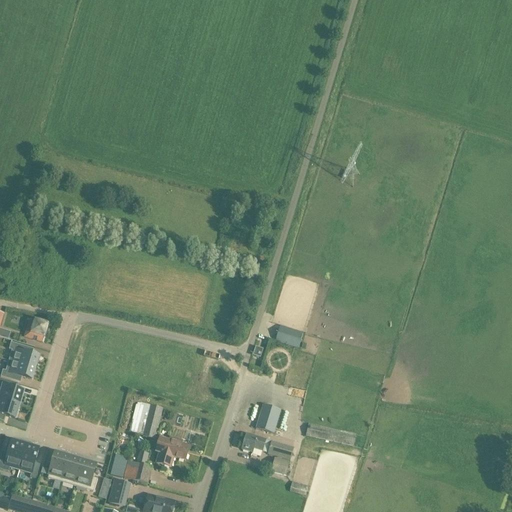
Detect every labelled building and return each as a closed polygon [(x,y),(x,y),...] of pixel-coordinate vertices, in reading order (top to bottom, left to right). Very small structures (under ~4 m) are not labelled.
[(0,337),(8,340),(11,333),(0,329),(0,328),(4,315),(0,313),(0,337)] [(47,326),(48,326),(48,325),(47,325),(35,322),(30,321),(25,338),(42,343),(44,338),(47,326)] [(299,348),(303,334),(280,327),(276,342),(299,348)] [(9,361),(35,369),(36,363),(38,364),(40,359),(38,358),(38,357),(32,355),(34,350),(11,343),(9,350),(12,351),(9,361)] [(97,343),(91,361),(98,363),(99,363),(104,346),(97,343)] [(104,346),(99,363),(106,365),(111,348),(104,346)] [(111,348),(106,366),(113,368),(118,350),(111,348)] [(262,350),(256,348),(253,356),(260,358),(262,350)] [(118,350),(113,368),(122,370),(126,352),(118,350)] [(151,352),(149,362),(170,368),(172,359),(172,358),(151,352)] [(32,379),(35,369),(9,361),(6,372),(3,371),(1,378),(20,383),(22,377),(32,379)] [(149,362),(146,372),(168,378),(170,368),(149,362)] [(146,373),(144,382),(165,388),(168,378),(146,373)] [(88,378),(87,385),(104,390),(106,383),(88,378)] [(0,400),(19,406),(23,393),(15,391),(17,385),(0,379),(0,400)] [(144,383),(142,393),(163,398),(166,388),(144,383)] [(86,385),(84,392),(102,397),(104,390),(86,385)] [(298,400),(300,390),(292,389),(291,393),(286,392),(285,398),(298,400)] [(84,392),(82,399),(100,404),(102,397),(84,392)] [(82,399),(80,406),(98,411),(100,404),(82,399)] [(15,419),(19,406),(0,400),(0,416),(0,415),(15,419)] [(76,416),(76,409),(70,409),(71,406),(60,405),(59,414),(76,416)] [(154,440),(163,409),(151,406),(143,437),(154,440)] [(274,435),(281,411),(263,406),(256,430),(274,435)] [(233,422),(239,424),(243,411),(237,409),(233,422)] [(174,434),(176,426),(167,423),(165,432),(174,434)] [(353,448),(356,435),(308,425),(306,438),(353,448)] [(187,439),(191,431),(182,428),(179,436),(187,439)] [(290,461),(294,449),(247,435),(242,451),(253,454),(254,450),(268,454),(268,455),(290,461)] [(182,442),(170,438),(169,442),(159,439),(155,453),(159,454),(156,464),(171,468),(174,458),(185,462),(190,448),(181,445),(182,442)] [(10,470),(18,472),(25,447),(12,442),(5,464),(1,462),(0,463),(0,470),(9,473),(10,470)] [(25,447),(18,472),(31,476),(31,478),(36,480),(40,468),(34,467),(39,451),(25,447)] [(146,467),(149,454),(139,452),(137,465),(128,463),(124,479),(148,485),(152,469),(146,467)] [(48,480),(61,484),(68,460),(55,456),(48,480)] [(122,479),(127,459),(115,456),(110,476),(122,479)] [(286,477),(290,463),(275,459),(271,473),(286,477)] [(83,464),(68,460),(61,484),(75,488),(83,464)] [(96,468),(83,464),(75,488),(89,492),(94,493),(97,480),(93,479),(96,468)] [(109,491),(111,483),(104,480),(102,489),(109,491)] [(115,481),(109,504),(122,508),(128,484),(115,481)] [(306,497),(308,487),(292,483),(290,493),(306,497)] [(171,511),(174,502),(149,496),(144,511),(171,511)] [(11,498),(8,510),(15,511),(29,511),(32,504),(11,498)]
